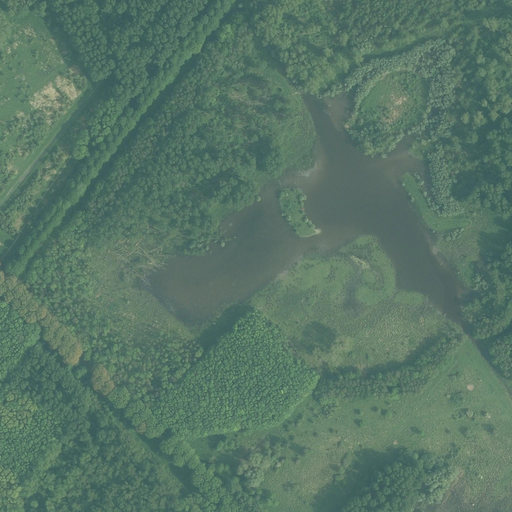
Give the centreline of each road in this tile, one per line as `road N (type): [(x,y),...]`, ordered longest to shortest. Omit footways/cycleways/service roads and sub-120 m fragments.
road 1 (track): [(221,0),(106,138),(0,285)]
road 2 (unknown): [(200,0),(91,124),(0,260)]
road 3 (track): [(234,511),(0,285)]
road 4 (unknown): [(0,303),(51,345),(210,511)]
